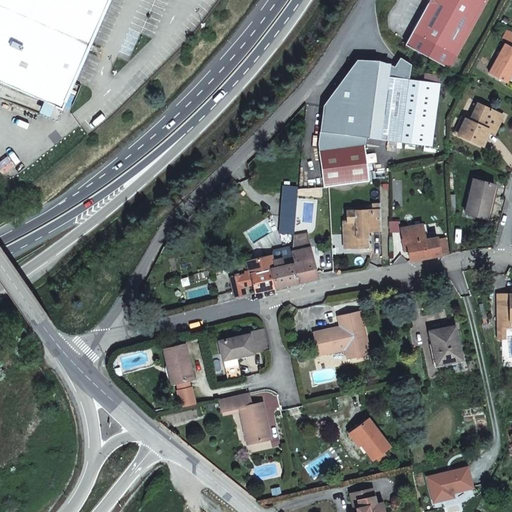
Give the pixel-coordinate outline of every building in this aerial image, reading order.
[(0,0),(0,83),(60,110),(73,80),(108,0),(0,0)] [(429,0),(411,33),(455,58),(487,0),(429,0)] [(511,73),(511,47),(506,44),(490,73),(507,83),(511,73)] [(384,64),(379,77),(409,81),(411,66),(400,60),(394,68),(384,64)] [(424,83),(414,81),(409,81),(379,77),(371,138),(431,146),(439,84),(438,84),(439,77),(425,76),(424,83)] [(488,132),(490,133),(499,114),(478,104),(470,121),(466,119),(459,135),(481,145),(488,132)] [(499,114),(490,133),(494,135),(503,116),(499,114)] [(456,134),(459,135),(466,119),(463,118),(456,134)] [(323,188),(369,182),(364,146),(319,152),(323,188)] [(495,185),(473,180),(465,213),(487,218),(495,185)] [(285,233),(294,234),(297,203),(282,201),(281,216),(286,217),(285,233)] [(381,231),(380,204),(372,205),(372,211),(347,212),(347,222),(343,222),(344,236),(346,236),(347,248),(367,248),(367,231),(367,225),(373,225),(373,231),(381,231)] [(407,244),(410,261),(446,254),(443,236),(424,240),(421,225),(400,229),(403,245),(407,244)] [(291,251),(292,254),(294,263),(291,263),(296,284),(317,279),(307,234),(293,237),(292,251),(291,251)] [(291,251),(271,256),(273,261),(274,267),(270,268),(275,288),(296,284),(291,263),(294,263),(292,254),(291,251)] [(273,261),(271,256),(246,261),(249,274),(231,278),(235,297),(246,295),(244,285),(248,284),(249,286),(252,285),(254,293),(275,288),(270,268),(274,267),(273,261)] [(511,293),(497,294),(497,327),(511,326),(511,293)] [(343,340),(346,349),(348,358),(370,353),(360,312),(338,317),(340,327),(341,331),(336,332),(335,328),(314,333),(319,355),(333,352),(331,343),(343,340)] [(437,353),(439,363),(461,359),(455,326),(430,332),(435,354),(437,353)] [(268,350),(263,328),(249,331),(250,335),(220,342),(230,381),(243,378),(238,357),(268,350)] [(333,352),(346,349),(343,340),(331,343),(333,352)] [(168,367),(172,366),(176,383),(193,379),(186,346),(164,351),(168,367)] [(251,443),(271,438),(263,404),(252,406),(249,394),(220,400),(223,413),(241,409),(245,425),(247,425),(251,443)] [(362,445),(365,449),(373,460),(391,447),(369,419),(359,426),(358,424),(351,429),(362,444),(362,445)] [(359,447),(362,445),(362,444),(351,429),(347,432),(359,447)] [(384,511),(383,502),(377,504),(373,488),(351,494),(355,508),(358,509),(358,511),(384,511)]
